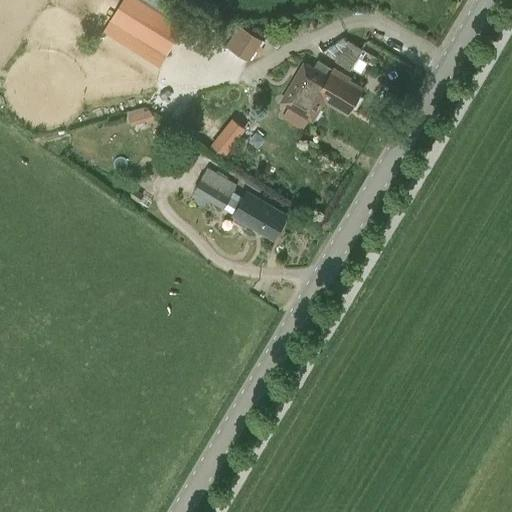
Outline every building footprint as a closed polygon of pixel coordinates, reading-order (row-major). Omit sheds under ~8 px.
[(154,0),(122,0),(102,31),(160,68),(189,21),(154,0)] [(240,25),(225,47),(248,62),(263,40),(240,25)] [(351,70),(363,48),(348,39),(335,60),(351,70)] [(281,102),(313,121),(325,100),(348,114),(362,89),(346,79),(347,77),(335,70),(334,71),(319,62),(314,69),(304,63),(281,102)] [(149,109),(145,110),(148,121),(155,119),(154,115),(149,109)] [(222,132),(211,146),(225,157),(236,143),(222,132)] [(194,190),(224,209),(238,185),(208,167),(194,190)] [(248,191),(233,217),(273,241),(288,215),(248,191)]
